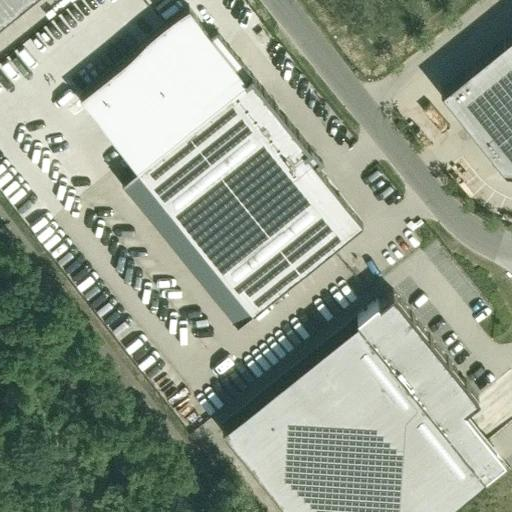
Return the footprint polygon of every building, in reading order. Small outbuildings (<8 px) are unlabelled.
[(0,0),(0,15),(18,0),(0,0)] [(511,30),(441,88),(467,121),(468,120),(480,134),(479,135),(504,167),(511,168),(511,30)] [(362,222),(317,165),(322,161),(251,72),(244,78),(245,79),(137,166),(253,310),(362,222)] [(356,314),(221,423),(291,511),(437,511),(486,473),(505,457),(464,407),(468,404),(478,395),(471,387),(469,384),(465,379),(462,376),(457,369),(451,362),(451,361),(393,289),(387,293),(388,293),(378,301),(377,298),(356,315),(356,314)] [(494,511),(487,503),(476,511),(494,511)]
